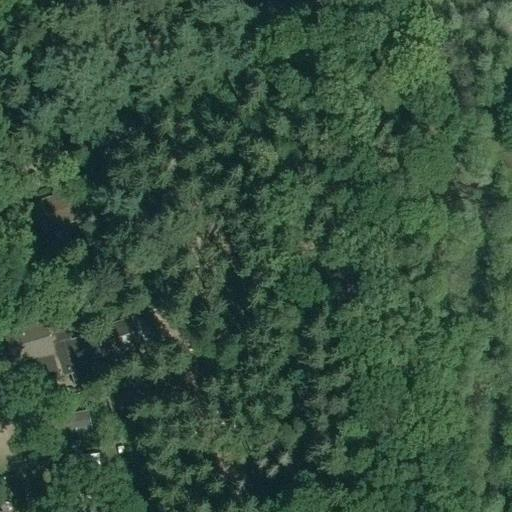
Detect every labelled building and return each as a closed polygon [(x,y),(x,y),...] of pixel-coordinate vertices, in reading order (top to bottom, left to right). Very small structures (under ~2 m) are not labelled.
[(85,218),(76,191),(34,205),(43,232),(85,218)] [(111,325),(121,357),(160,345),(150,312),(111,325)] [(47,331),(44,324),(13,335),(23,369),(32,365),(38,386),(71,375),(75,387),(109,376),(95,333),(71,341),(65,325),(47,331)] [(122,419),(178,402),(171,376),(115,393),(122,419)] [(51,418),(55,437),(91,429),(87,411),(51,418)] [(0,511),(27,511),(25,503),(0,511)]
